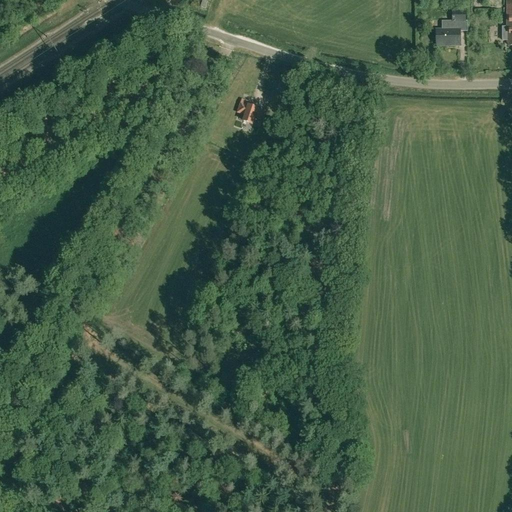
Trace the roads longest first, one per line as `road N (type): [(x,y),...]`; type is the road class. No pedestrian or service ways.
road 1 (track): [(223,35),(49,332),(328,496),(325,511)]
road 2 (unclassified): [(511,83),(382,79),(114,0)]
road 3 (track): [(206,64),(138,92),(0,177)]
road 4 (track): [(0,415),(49,332),(0,302)]
